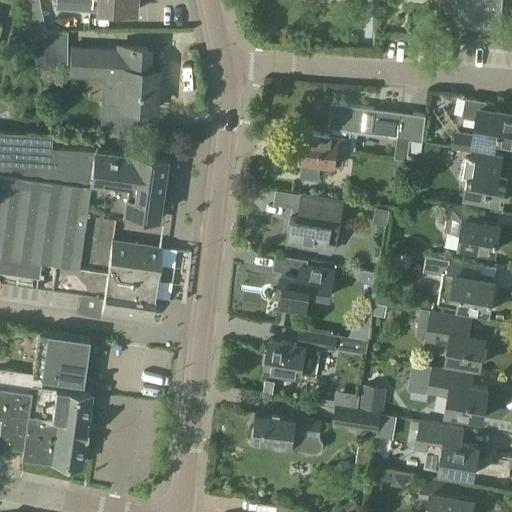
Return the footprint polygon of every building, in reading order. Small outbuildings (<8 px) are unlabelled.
[(56,0),(57,4),(135,10),(135,0),(23,0),(30,28),(46,28),(39,0),(56,0)] [(455,0),(454,24),(495,27),(496,20),(497,0),(455,0)] [(38,64),(66,63),(67,28),(46,28),(30,28),(38,64)] [(158,83),(154,83),(155,73),(155,69),(146,68),(147,47),(116,45),(116,48),(93,47),(71,45),(69,72),(105,75),(102,123),(143,126),(144,106),(153,106),(153,105),(156,105),(158,83)] [(466,97),(463,117),(479,120),(477,136),(458,133),(456,146),(474,149),(481,151),(487,152),(489,138),(511,142),(511,113),(495,110),(496,102),(466,97)] [(331,128),(330,133),(350,136),(351,132),(370,135),(370,133),(398,137),(396,156),(408,157),(410,138),(414,112),(402,111),(401,116),(374,112),(375,107),(337,102),(336,115),(331,114),(329,128),(331,128)] [(426,114),(414,112),(410,138),(423,140),(426,114)] [(119,137),(120,127),(100,125),(100,136),(119,137)] [(0,129),(0,278),(44,286),(44,284),(33,283),(36,258),(107,268),(111,247),(112,238),(115,215),(160,221),(170,156),(99,145),(99,148),(55,145),(56,133),(0,129)] [(301,160),(303,161),(301,174),(318,176),(320,162),(333,164),(336,147),(349,149),(350,136),(330,133),(330,134),(305,130),(301,160)] [(469,178),(466,194),(505,201),(508,185),(500,183),(505,155),(487,152),(481,151),(474,149),(472,157),(467,156),(465,158),(462,175),(463,177),(469,178)] [(291,213),(286,241),(302,244),(309,245),(313,245),(336,249),(340,223),(341,223),(345,200),(301,193),(299,208),(303,208),(302,215),(291,213)] [(446,229),(463,232),(461,244),(496,251),(501,223),(485,220),(474,219),(477,206),(451,201),(449,214),(446,229)] [(80,291),(77,312),(100,315),(101,311),(152,318),(155,297),(154,296),(158,267),(159,267),(162,245),(161,245),(160,249),(137,245),(137,242),(136,242),(135,245),(116,243),(111,247),(107,268),(104,295),(80,291)] [(427,253),(424,269),(443,273),(437,302),(461,306),(491,312),(496,284),(486,281),(485,283),(479,282),(483,263),(453,257),(427,253)] [(281,272),(278,286),(283,287),(280,303),(306,307),(309,292),(330,296),(335,270),(307,265),(301,264),(299,273),(299,275),(281,272)] [(377,286),(380,270),(356,266),(355,274),(377,286)] [(372,323),(375,299),(371,299),(361,317),(372,323)] [(376,302),(374,314),(386,316),(388,304),(376,302)] [(421,308),(416,333),(421,339),(428,340),(429,338),(451,342),(449,358),(482,365),(487,336),(471,333),(461,331),(463,315),(434,310),(421,308)] [(269,337),(264,367),(305,373),(314,375),(319,347),(334,349),(334,347),(366,352),(368,338),(332,332),(300,327),(298,342),(269,337)] [(88,336),(39,328),(33,373),(21,372),(21,369),(0,366),(0,384),(33,389),(34,385),(40,386),(42,376),(82,381),(88,336)] [(413,361),(408,389),(431,393),(431,390),(451,394),(448,412),(484,419),(490,389),(475,386),(461,383),(463,371),(436,366),(413,361)] [(360,405),(384,409),(387,387),(364,383),(360,405)] [(22,454),(81,463),(86,433),(87,422),(92,391),(55,386),(55,388),(40,386),(34,385),(33,389),(0,384),(0,414),(2,415),(0,426),(0,442),(23,447),(22,454)] [(334,420),(377,427),(380,410),(337,403),(334,420)] [(322,417),(258,408),(255,426),(253,427),(252,433),(254,436),(254,438),(274,441),(277,445),(286,446),(290,443),(293,444),(297,448),(317,451),(321,448),(323,439),(319,435),(322,417)] [(464,442),(467,425),(423,417),(418,447),(435,451),(433,464),(436,467),(442,468),(442,469),(475,475),(480,445),(473,444),(464,442)] [(473,511),(477,498),(439,491),(441,479),(425,476),(422,493),(432,495),(428,511),(473,511)]
